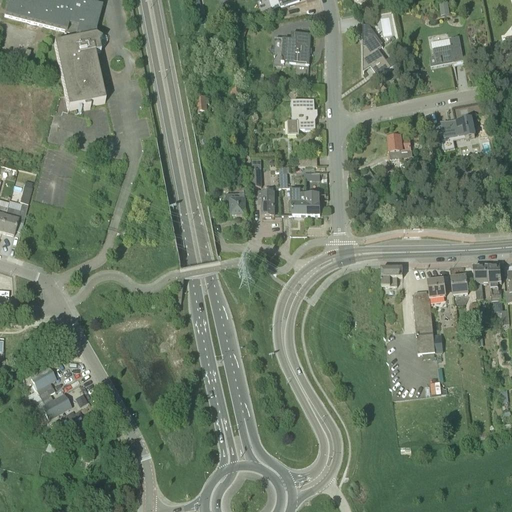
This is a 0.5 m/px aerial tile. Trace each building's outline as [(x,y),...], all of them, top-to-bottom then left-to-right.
[(10,0),(9,7),(6,17),(68,33),(70,26),(80,29),(76,42),(56,46),(71,112),(84,109),(85,112),(91,111),(90,108),(106,105),(95,56),(101,55),(99,46),(102,42),(98,39),(97,34),(97,33),(97,32),(104,8),(85,3),(86,0),(10,0)] [(194,17),(201,15),(198,0),(191,2),(194,17)] [(300,4),(298,0),(277,0),(281,10),(300,4)] [(439,1),(441,12),(449,11),(447,0),(439,1)] [(392,70),(395,67),(391,60),(387,63),(379,52),(383,49),(375,38),(365,45),(364,45),(363,15),(363,76),(364,75),(364,73),(371,68),(379,78),(377,79),(377,80),(379,79),(385,86),(396,78),(391,71),(392,70)] [(310,51),(311,37),(291,36),(291,42),(283,41),(281,61),(281,66),(309,67),(310,55),(310,51)] [(463,64),(459,39),(449,41),(431,44),(433,51),(434,59),(439,58),(441,65),(453,63),(454,65),(463,64)] [(506,56),(511,54),(511,39),(503,41),(506,56)] [(232,107),(244,107),(244,91),(232,91),(232,107)] [(204,98),(204,94),(196,95),(197,117),(203,116),(202,113),(207,113),(206,98),(204,98)] [(315,132),(314,103),(291,104),(292,125),(287,125),(288,139),(297,139),(297,133),(315,132)] [(475,140),(471,121),(441,127),(445,143),(464,139),(465,142),(475,140)] [(400,144),(400,140),(389,142),(390,149),(387,149),(388,164),(401,162),(401,158),(411,157),(409,143),(400,144)] [(299,169),(318,167),(317,158),(298,159),(299,169)] [(280,191),(288,191),(288,189),(287,170),(279,171),(280,191)] [(252,190),(262,189),(261,172),(251,172),(252,190)] [(369,174),(358,180),(363,189),(375,183),(369,174)] [(306,182),(321,183),(321,175),(306,175),(306,182)] [(16,185),(12,200),(19,202),(23,187),(16,185)] [(20,205),(28,207),(32,191),(24,189),(20,205)] [(404,199),(412,205),(419,197),(411,191),(404,199)] [(306,205),(305,195),(301,195),(301,193),(290,193),(292,218),(306,218),(306,205)] [(274,218),(274,195),(259,195),(259,208),(262,208),(262,219),(274,218)] [(306,205),(306,218),(320,218),(320,195),(305,195),(306,205)] [(246,219),(245,196),(225,196),(225,209),(231,209),(231,219),(246,219)] [(4,219),(0,235),(13,238),(17,224),(23,226),(27,208),(21,207),(20,214),(7,210),(4,219)] [(482,287),(489,287),(488,269),(473,269),(474,287),(475,287),(476,302),(483,301),(482,287)] [(488,269),(489,287),(491,304),(499,303),(502,301),(501,293),(498,294),(497,287),(501,286),(500,269),(488,269)] [(381,290),(397,289),(397,280),(402,280),(402,270),(381,271),(381,290)] [(453,299),(468,297),(466,279),(451,281),(453,299)] [(443,282),(428,284),(429,296),(430,301),(445,299),(443,282)] [(429,296),(412,298),(418,358),(435,355),(433,337),(430,301),(429,296)] [(471,320),(478,319),(477,305),(470,306),(471,320)] [(58,350),(60,349),(67,332),(59,329),(53,346),(54,349),(58,350)] [(441,337),(433,337),(435,355),(443,355),(441,337)] [(50,397),(47,393),(39,397),(42,402),(50,397)] [(86,396),(77,400),(80,409),(89,405),(86,396)] [(50,397),(42,402),(44,407),(52,402),(50,397)] [(69,423),(76,419),(73,414),(66,418),(69,423)]
